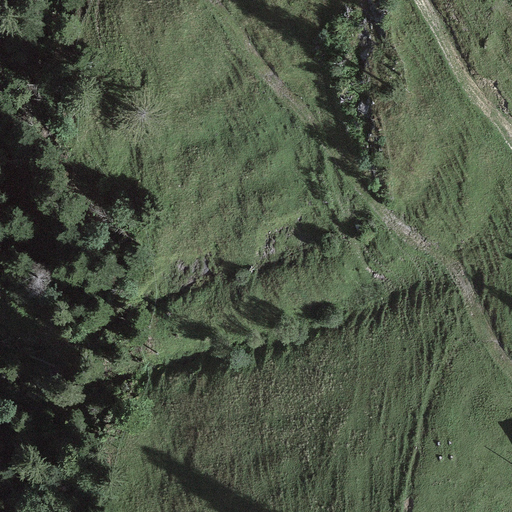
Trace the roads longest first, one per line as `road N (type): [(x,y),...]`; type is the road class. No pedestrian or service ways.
road 1 (track): [(212,0),(264,75),(376,203),(446,257),(486,338),(511,370)]
road 2 (track): [(423,0),(483,103),(511,136)]
